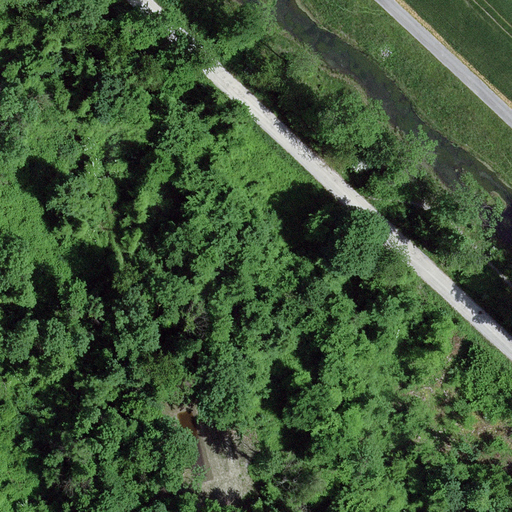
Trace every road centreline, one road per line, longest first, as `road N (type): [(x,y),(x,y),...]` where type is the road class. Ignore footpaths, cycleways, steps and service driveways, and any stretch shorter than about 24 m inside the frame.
road 1 (unclassified): [(137,0),(511,349)]
road 2 (unclassified): [(386,0),(511,118)]
